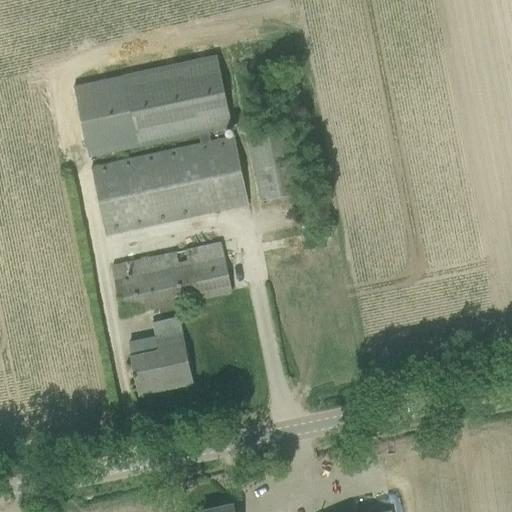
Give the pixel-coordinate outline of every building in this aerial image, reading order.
[(215,55),(75,85),(90,159),(197,136),(202,134),(207,133),(231,128),(215,55)] [(245,135),(260,201),(300,192),(284,126),(245,135)] [(207,133),(202,134),(197,136),(199,143),(89,167),(104,236),(247,205),(232,137),(209,142),(207,133)] [(109,267),(120,317),(232,293),(221,243),(109,267)] [(160,352),(150,354),(131,358),(134,372),(132,372),(133,377),(135,376),(138,390),(161,385),(162,389),(191,383),(187,363),(177,318),(150,324),(155,344),(159,343),(160,352)]
